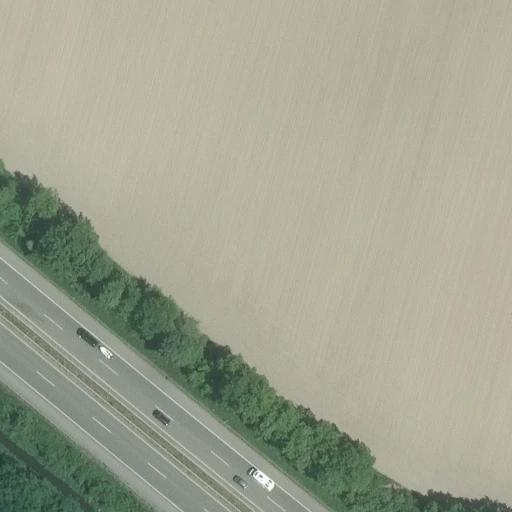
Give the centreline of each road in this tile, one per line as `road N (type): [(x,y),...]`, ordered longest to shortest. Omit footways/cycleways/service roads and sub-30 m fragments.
road 1 (motorway): [(281,511),(0,284)]
road 2 (motorway): [(0,346),(202,511)]
